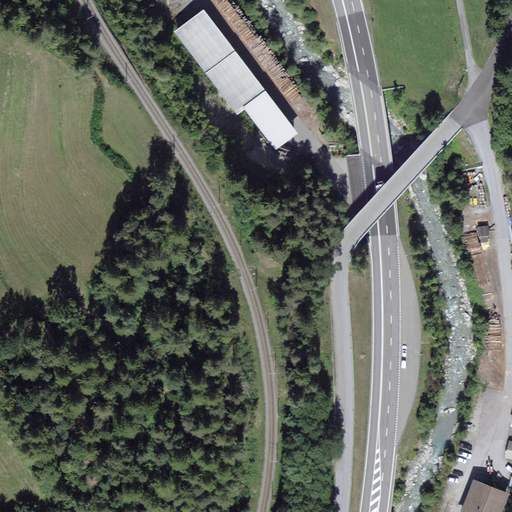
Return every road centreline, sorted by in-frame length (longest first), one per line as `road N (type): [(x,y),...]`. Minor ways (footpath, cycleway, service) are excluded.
road 1 (track): [(44,511),(88,381),(93,337),(115,331),(186,417),(213,437),(251,345),(252,315),(228,250)]
road 2 (primary): [(372,511),(381,345),(377,216),(342,0)]
road 3 (unclassified): [(452,124),(347,238),(337,270),(346,426),(338,511)]
road 4 (track): [(256,268),(311,344),(323,432),(344,469)]
